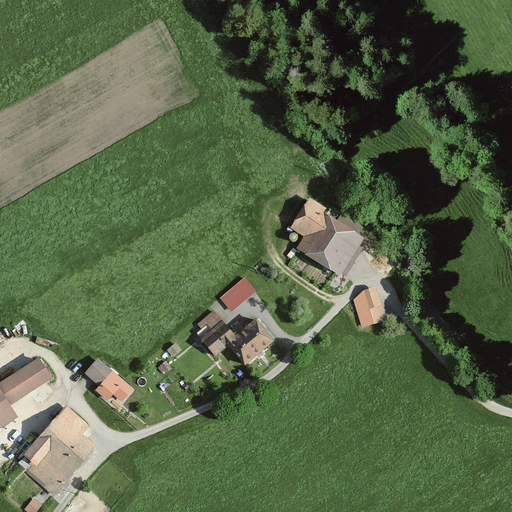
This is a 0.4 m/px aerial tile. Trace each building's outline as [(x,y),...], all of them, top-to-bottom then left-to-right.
[(307,240),(299,254),(340,280),(366,237),(312,204),(295,232),(307,240)] [(234,287),(245,300),(258,289),(247,276),(234,287)] [(359,312),(366,321),(384,316),(374,290),(356,299),(359,312)] [(222,318),(201,339),(219,357),(233,343),(240,336),(222,318)] [(233,343),(253,365),(279,341),(259,319),(240,336),(233,343)] [(178,346),(171,351),(174,357),(182,352),(178,346)] [(6,384),(18,404),(56,380),(44,360),(6,384)] [(102,361),(89,377),(104,388),(101,392),(113,401),(117,396),(129,405),(141,390),(102,361)] [(0,388),(0,432),(20,420),(1,388),(0,388)] [(71,409),(27,462),(42,474),(49,465),(69,480),(96,447),(86,438),(95,428),(71,409)]
